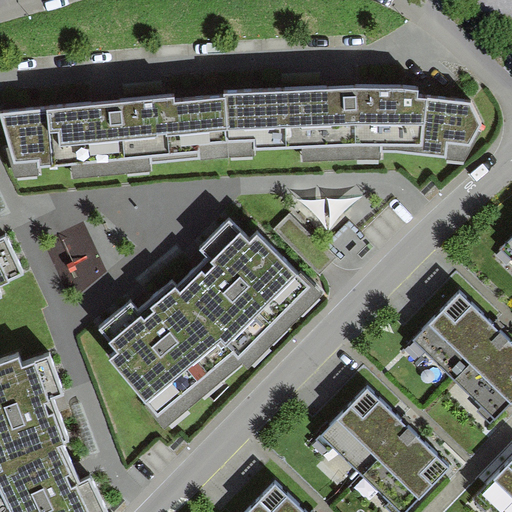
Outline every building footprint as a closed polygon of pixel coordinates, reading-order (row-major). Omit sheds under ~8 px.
[(484,129),(471,102),(418,99),(419,91),(351,89),(225,95),(225,98),(229,157),(256,156),(256,150),(302,149),(303,161),(354,160),(383,159),(384,152),(398,153),(447,158),(447,163),(463,164),(484,129)] [(174,98),(1,115),(10,147),(7,148),(17,177),(40,175),(39,166),(70,164),(71,179),(150,171),(149,162),(199,157),(200,161),(229,157),(225,98),(175,104),(174,98)] [(264,212),(178,299),(244,366),(333,282),(264,212)] [(0,298),(3,298),(0,292),(0,285),(23,274),(6,237),(0,239),(0,298)] [(511,342),(459,291),(412,340),(494,419),(511,400),(511,342)] [(175,296),(94,376),(164,446),(244,366),(178,299),(175,296)] [(19,357),(0,363),(0,468),(60,444),(69,440),(54,398),(64,393),(50,359),(24,369),(19,357)] [(366,385),(319,433),(401,511),(403,511),(449,465),(366,385)] [(60,444),(0,468),(0,511),(105,511),(92,481),(79,486),(60,444)] [(511,511),(511,448),(476,486),(503,511),(511,511)] [(305,511),(274,482),(245,511),(305,511)]
